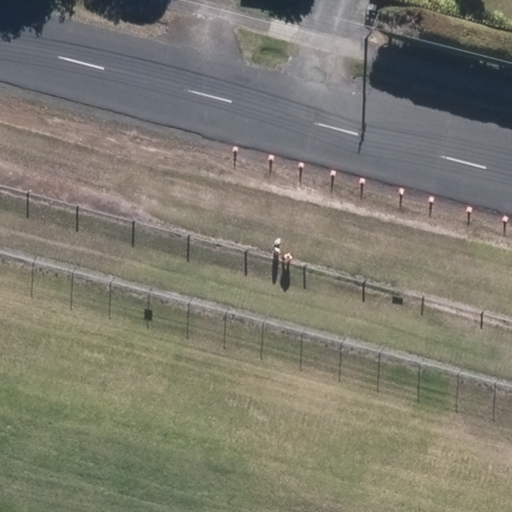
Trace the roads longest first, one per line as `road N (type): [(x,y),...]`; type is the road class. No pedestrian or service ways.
road 1 (residential): [(511,177),(0,43)]
road 2 (track): [(297,121),(327,0)]
